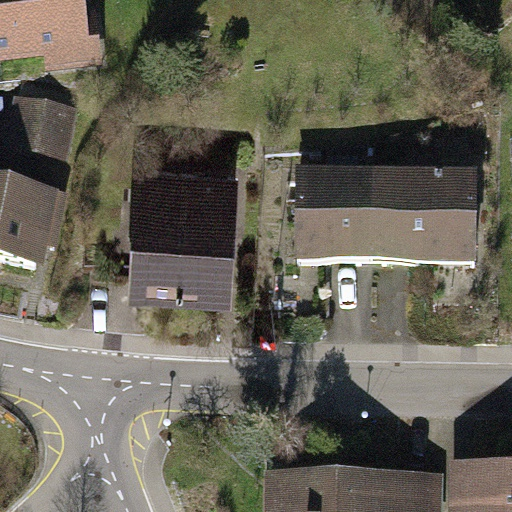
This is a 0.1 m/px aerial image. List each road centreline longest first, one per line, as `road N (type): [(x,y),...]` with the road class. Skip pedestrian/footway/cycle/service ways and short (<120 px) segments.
road 1 (residential): [(110,379),(511,396)]
road 2 (residential): [(128,511),(109,462),(110,379)]
